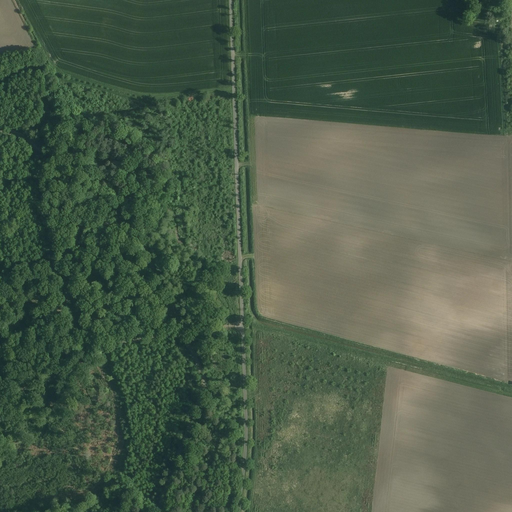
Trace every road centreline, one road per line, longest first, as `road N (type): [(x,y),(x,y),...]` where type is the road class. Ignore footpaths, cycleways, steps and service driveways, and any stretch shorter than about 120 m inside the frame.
road 1 (unclassified): [(238,511),(249,426),(230,0)]
road 2 (track): [(168,203),(144,253),(182,335),(0,365)]
road 3 (track): [(247,381),(206,386),(182,335),(245,325)]
road 4 (track): [(206,386),(159,511)]
